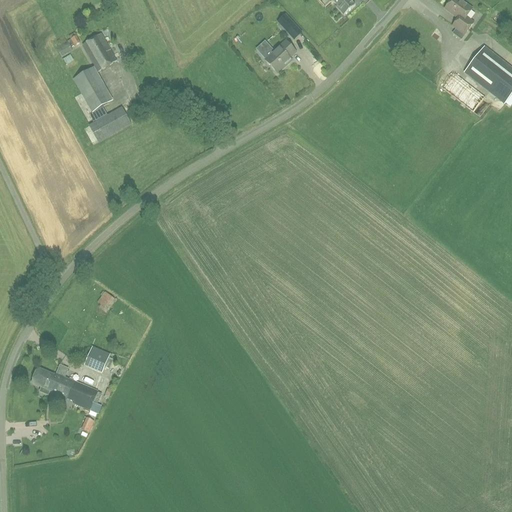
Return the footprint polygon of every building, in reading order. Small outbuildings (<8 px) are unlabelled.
[(327,0),(324,3),(331,10),(336,5),(330,0),(327,0)] [(344,16),(355,6),(349,0),(331,0),(337,6),(336,7),(344,16)] [(465,35),(473,24),(466,18),(472,10),(458,0),(451,0),(445,9),(458,19),(453,26),(465,35)] [(479,22),(483,17),(475,11),(471,16),(479,22)] [(295,26),(286,15),(277,23),(287,33),(294,41),(302,34),(295,26)] [(98,73),(117,61),(101,35),(82,45),(98,73)] [(62,58),(73,51),(68,42),(56,49),(62,58)] [(277,74),(292,61),(290,59),(296,53),(286,42),(265,60),(277,74)] [(505,104),(511,95),(511,68),(484,47),(464,74),(504,105),(505,104)] [(73,55),(65,58),(68,64),(75,61),(73,55)] [(107,116),(102,108),(113,102),(94,69),(74,80),(92,113),(97,122),(89,126),(98,143),(131,125),(122,108),(107,116)] [(473,113),(485,98),(455,74),(443,90),(473,113)] [(107,309),(114,300),(105,293),(98,302),(107,309)] [(92,349),(85,364),(91,366),(98,350),(92,347),(92,349)] [(38,369),(32,384),(41,387),(39,393),(48,397),(50,393),(66,400),(67,398),(72,388),(74,383),(56,375),(55,377),(38,369)] [(72,388),(67,398),(75,401),(74,403),(73,404),(90,411),(93,404),(98,392),(74,382),(74,383),(72,388)] [(83,426),(90,430),(96,419),(89,415),(83,426)]
